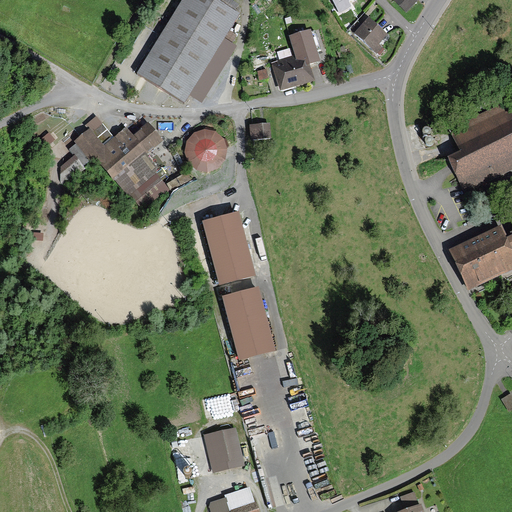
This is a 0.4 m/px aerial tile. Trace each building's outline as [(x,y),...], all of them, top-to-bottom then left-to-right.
[(183,0),(137,76),(185,105),(190,98),(230,31),(240,16),(235,14),(239,7),(227,0),(183,0)] [(331,0),(340,15),(352,8),(349,3),(354,0),(331,0)] [(393,0),(406,13),(420,0),(419,0),(393,0)] [(369,19),(355,35),(377,55),(383,49),(380,46),(388,37),(369,19)] [(230,31),(190,98),(202,105),(237,48),(232,45),(237,36),(230,31)] [(271,64),(280,93),(315,83),(310,67),(322,64),(318,52),(322,51),(316,32),(312,33),(311,31),(289,38),(295,57),(278,62),(271,64)] [(348,55),(344,46),(336,50),(339,59),(348,55)] [(249,55),(254,70),(271,64),(278,62),(273,48),(249,55)] [(269,79),(267,70),(258,72),(260,81),(269,79)] [(460,185),(468,203),(476,199),(472,190),(511,171),(511,111),(506,114),(502,106),(449,131),(461,155),(448,161),(460,185)] [(116,139),(96,117),(85,127),(89,131),(74,143),(76,145),(70,150),(75,156),(64,165),(66,172),(79,160),(84,166),(93,158),(116,139)] [(251,139),(270,138),(269,123),(250,124),(251,139)] [(164,142),(149,124),(133,136),(127,129),(116,139),(93,158),(128,198),(131,196),(156,174),(160,171),(147,156),(164,142)] [(217,169),(222,165),(226,159),(228,152),(227,145),(223,139),(218,134),(212,131),(204,131),(198,132),(193,136),(189,141),(186,147),(186,154),(188,160),(192,166),(197,170),(203,172),(210,172),(217,169)] [(156,174),(131,196),(142,210),(168,188),(156,174)] [(201,221),(218,285),(255,275),(238,211),(201,221)] [(502,228),(449,252),(468,294),(511,273),(511,238),(511,239),(510,239),(508,240),(502,228)] [(221,298),(239,361),(276,351),(258,288),(221,298)] [(502,400),(508,410),(511,407),(511,400),(509,396),(502,400)] [(204,437),(213,474),(244,467),(236,429),(204,437)] [(210,511),(229,511),(255,504),(250,488),(224,497),(225,499),(211,504),(209,509),(210,511)] [(405,511),(403,511),(424,511),(422,505),(419,506),(414,493),(400,498),(405,511)] [(259,511),(256,503),(255,504),(229,511),(259,511)]
